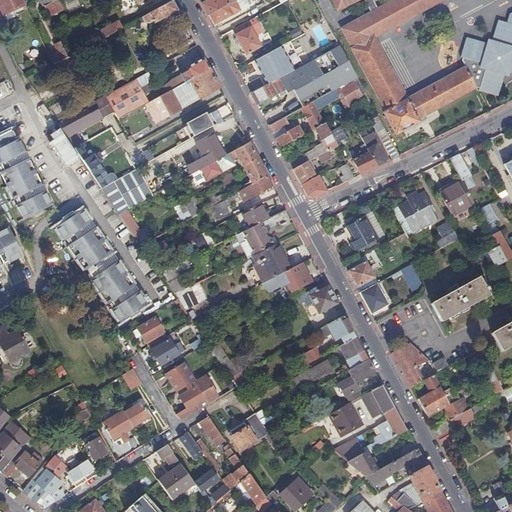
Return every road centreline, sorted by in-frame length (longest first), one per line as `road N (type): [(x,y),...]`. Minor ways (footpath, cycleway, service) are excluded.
road 1 (residential): [(305,216),(463,511)]
road 2 (residential): [(187,0),(305,216)]
road 3 (residential): [(305,216),(511,114)]
